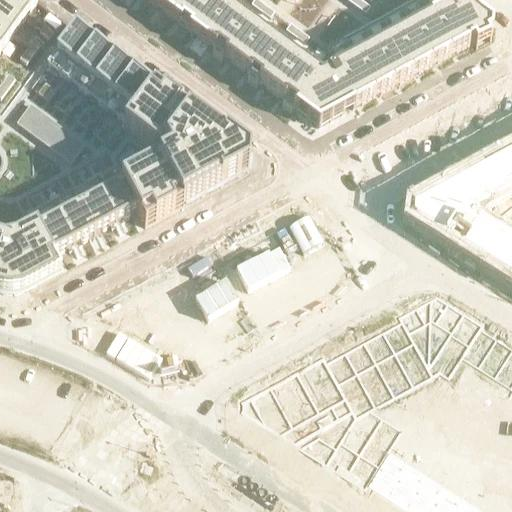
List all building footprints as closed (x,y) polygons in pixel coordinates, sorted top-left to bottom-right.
[(29,0),(0,0),(0,6),(24,24),(37,6),(29,0)] [(211,0),(140,0),(317,131),(491,36),(492,28),(454,0),(422,0),(342,44),(334,74),(321,81),(211,0)] [(354,0),(347,0),(345,3),(355,10),(360,4),(354,0)] [(254,2),(250,8),(259,15),(264,9),(254,2)] [(360,4),(355,10),(365,18),(370,11),(360,4)] [(0,6),(0,33),(11,41),(24,24),(0,6)] [(264,9),(259,15),(269,22),(274,16),(264,9)] [(289,27),(284,34),(294,41),(299,35),(289,27)] [(46,30),(41,37),(51,44),(55,37),(46,30)] [(74,32),(46,69),(67,85),(94,47),(76,33),(75,33),(75,32),(74,32)] [(0,33),(0,55),(11,41),(0,33)] [(299,35),(294,41),(304,48),(308,42),(299,35)] [(35,59),(42,49),(35,44),(28,54),(35,59)] [(94,47),(67,85),(86,99),(114,61),(113,61),(114,61),(95,47),(94,47)] [(27,69),(35,59),(28,54),(21,64),(27,69)] [(114,61),(86,99),(105,113),(133,75),(114,61),(114,62),(114,61)] [(133,75),(105,113),(125,128),(126,128),(153,90),(152,90),(152,89),(133,75)] [(9,94),(16,84),(10,79),(2,89),(9,94)] [(44,86),(37,96),(44,101),(51,91),(44,86)] [(0,102),(2,103),(9,94),(2,89),(0,92),(0,102)] [(122,185),(121,185),(137,215),(136,216),(144,230),(240,179),(242,156),(153,91),(154,90),(153,90),(126,128),(125,128),(123,131),(125,133),(164,162),(122,185)] [(64,100),(57,110),(63,115),(70,105),(64,100)] [(22,102),(15,111),(22,116),(29,106),(22,102)] [(29,106),(22,116),(28,121),(35,111),(29,106)] [(15,111),(8,121),(15,126),(22,116),(15,111)] [(35,111),(28,121),(35,126),(42,116),(35,111)] [(83,115),(76,124),(82,129),(89,119),(83,115)] [(22,116),(15,126),(21,130),(28,121),(22,116)] [(42,116),(35,126),(41,130),(48,121),(42,116)] [(28,121),(21,130),(27,135),(35,126),(28,121)] [(48,121),(41,130),(47,135),(55,125),(48,121)] [(55,125),(47,135),(54,140),(61,130),(55,125)] [(35,126),(27,135),(34,140),(41,130),(35,126)] [(41,130),(34,140),(40,145),(47,135),(41,130)] [(61,130),(54,140),(60,145),(67,135),(61,130)] [(103,130),(96,139),(103,144),(110,134),(103,130)] [(47,135),(40,145),(47,149),(54,140),(47,135)] [(67,135),(60,145),(67,149),(74,140),(67,135)] [(54,140),(47,149),(53,154),(60,145),(54,140)] [(74,140),(67,149),(73,154),(80,144),(74,140)] [(60,145),(53,154),(60,159),(67,149),(60,145)] [(67,149),(60,159),(66,164),(73,154),(67,149)] [(511,155),(407,212),(407,218),(510,284),(511,281),(511,243),(481,224),(476,215),(511,195),(511,155)] [(116,174),(94,186),(116,227),(123,222),(125,223),(129,221),(129,220),(129,219),(136,216),(137,215),(121,185),(122,185),(116,174)] [(94,186),(72,197),(94,238),(116,227),(94,186)] [(72,197),(51,208),(73,249),(81,245),(83,246),(86,244),(87,243),(87,242),(94,238),(72,197)] [(51,208),(29,220),(35,231),(52,261),(73,249),(51,208)] [(0,295),(2,296),(4,297),(6,297),(9,297),(11,297),(13,297),(15,297),(17,297),(19,296),(20,296),(22,295),(24,294),(60,275),(52,261),(35,231),(14,242),(4,244),(0,243),(0,295)] [(242,403),(241,415),(260,427),(280,439),(292,447),(334,474),(365,493),(366,490),(392,507),(395,511),(400,511),(479,511),(389,455),(402,434),(370,414),(439,377),(448,383),(460,364),(462,362),(511,393),(511,351),(504,347),(502,343),(497,342),(481,332),(483,328),(436,299),(418,308),(398,319),(400,324),(386,332),(351,351),(326,365),(323,360),(322,360),(310,366),(294,375),(295,375),(286,380),(286,379),(267,390),(242,403)] [(457,382),(452,389),(462,395),(466,389),(457,382)] [(466,389),(462,395),(472,402),(476,395),(466,389)] [(489,403),(485,410),(495,416),(499,409),(489,403)] [(499,409),(495,416),(505,422),(509,415),(499,409)] [(416,431),(409,441),(416,445),(422,435),(416,431)] [(422,435),(416,445),(422,449),(429,439),(422,435)] [(429,439),(422,449),(429,453),(435,443),(429,439)] [(452,454),(446,464),(452,468),(459,458),(452,454)] [(459,458),(452,468),(459,472),(465,462),(459,458)] [(465,462),(459,472),(465,476),(471,466),(465,462)] [(489,477),(482,487),(489,491),(495,481),(489,477)] [(495,481),(489,491),(495,495),(501,485),(495,481)] [(501,485),(495,495),(502,500),(508,489),(501,485)]
